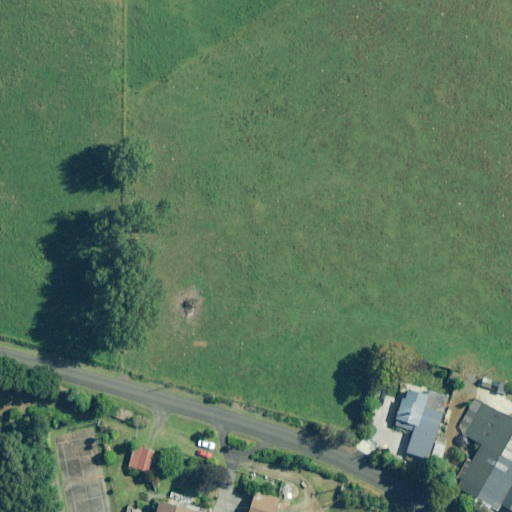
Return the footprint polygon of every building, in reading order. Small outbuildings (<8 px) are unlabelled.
[(463,374),(453,372),(450,383),(460,386),(463,374)] [(431,396),(410,389),(397,424),(417,431),(410,451),(431,459),(447,414),(427,407),(431,396)] [(511,437),(511,417),(485,403),(468,435),(485,444),(475,462),(470,459),(461,476),(465,478),(460,487),(500,509),(503,504),(511,508),(511,459),(503,455),(511,437)] [(159,451),(138,445),(131,466),(152,473),(159,451)] [(343,483),(328,476),(324,484),(340,490),(343,483)] [(278,511),(283,499),(258,492),(252,511),(278,511)] [(210,511),(213,504),(174,493),(172,500),(164,498),(159,511),(210,511)]
